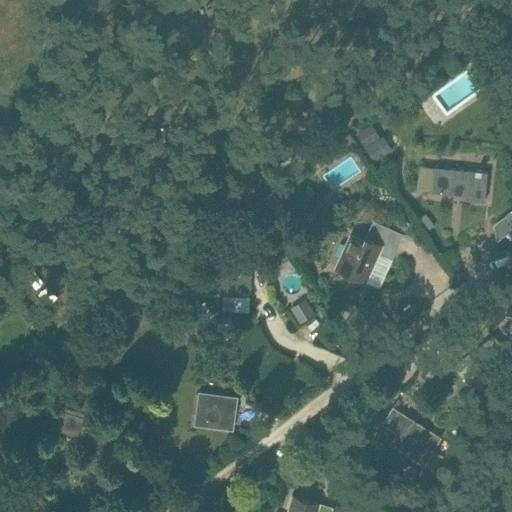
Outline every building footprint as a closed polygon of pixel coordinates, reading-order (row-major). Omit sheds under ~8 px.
[(374,121),(357,131),(365,145),(382,135),(374,121)] [(384,135),(366,146),(376,161),(394,149),(384,135)] [(487,171),(436,166),(434,190),(435,190),(435,189),(467,193),(467,198),(484,200),(487,180),(487,171)] [(288,208),(275,190),(264,198),(278,216),(288,208)] [(511,209),(496,220),(503,230),(511,224),(511,209)] [(430,230),(436,225),(427,214),(421,218),(430,230)] [(365,283),(380,250),(388,254),(392,246),(366,234),(364,239),(350,232),(333,268),(365,283)] [(217,260),(225,261),(226,242),(208,246),(208,260),(217,260)] [(282,250),(277,254),(284,264),(289,260),(282,250)] [(249,285),(250,262),(225,261),(217,260),(208,260),(206,260),(205,291),(249,293),(250,285),(249,285)] [(190,270),(177,279),(185,290),(198,280),(190,270)] [(290,307),(300,322),(315,312),(305,296),(290,307)] [(346,318),(364,341),(374,333),(381,326),(380,324),(384,321),(379,314),(370,321),(364,315),(358,321),(352,313),(346,318)] [(100,333),(108,344),(120,334),(112,324),(100,333)] [(230,429),(235,396),(197,390),(193,423),(230,429)] [(117,424),(59,405),(51,427),(75,435),(70,448),(105,460),(117,424)] [(441,436),(394,406),(384,422),(412,440),(404,452),(432,471),(443,455),(433,448),(441,436)] [(138,482),(146,472),(127,458),(120,467),(138,482)] [(317,511),(321,503),(292,494),(287,511),(317,511)] [(8,511),(9,501),(0,500),(0,511),(8,511)]
